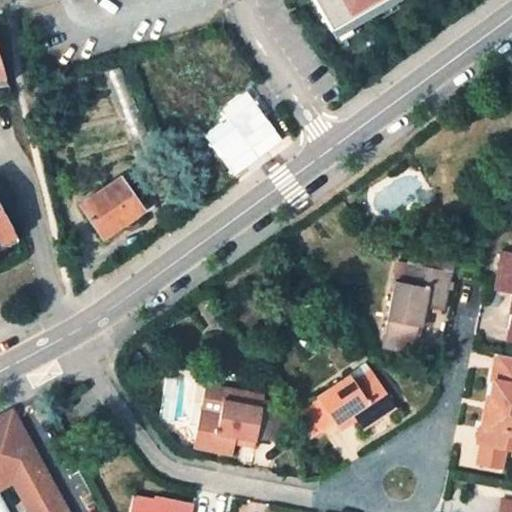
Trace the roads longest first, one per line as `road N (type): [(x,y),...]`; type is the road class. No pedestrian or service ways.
road 1 (residential): [(80,327),(165,468),(403,498),(450,409),(473,295)]
road 2 (primary): [(328,145),(80,327)]
road 3 (primary): [(511,17),(328,145)]
road 4 (residential): [(239,0),(266,57),(328,145)]
